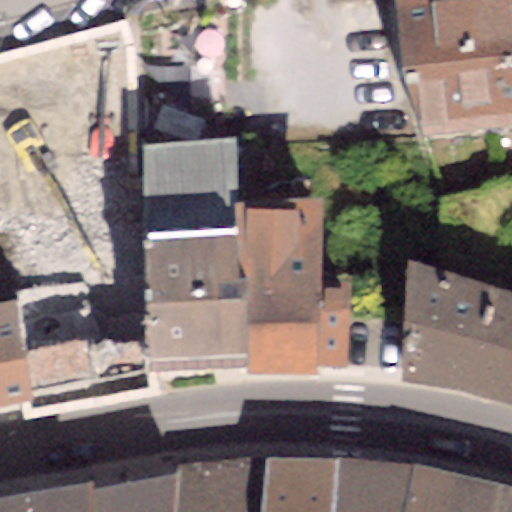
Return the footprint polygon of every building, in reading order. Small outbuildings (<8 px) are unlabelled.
[(511,0),(411,0),(403,1),(415,67),(429,126),(511,116),(511,0)] [(246,362),(248,208),(244,171),(150,177),(150,198),(161,221),(163,369),(246,362)] [(248,208),(246,362),(320,364),(321,354),(352,355),(354,287),(321,286),(323,208),(248,208)] [(511,289),(418,260),(417,361),(469,370),(511,382),(511,289)] [(0,318),(0,396),(42,387),(32,299),(8,301),(10,317),(0,318)] [(269,511),(274,468),(182,476),(180,511),(269,511)] [(334,511),(338,470),(274,468),(269,511),(334,511)] [(409,511),(417,477),(378,474),(338,470),(334,511),(409,511)] [(0,511),(180,511),(182,476),(75,494),(74,498),(0,510),(0,511)] [(409,511),(474,511),(481,493),(456,487),(417,477),(409,511)] [(511,511),(511,500),(481,493),(474,511),(511,511)]
